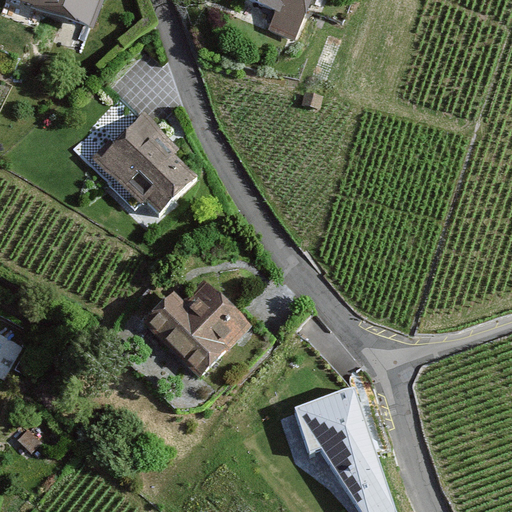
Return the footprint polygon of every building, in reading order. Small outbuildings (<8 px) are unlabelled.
[(103,0),(21,0),(95,24),(103,0)] [(255,0),(281,12),(272,32),(294,42),(312,0),(255,0)] [(302,92),(297,107),(320,108),(321,96),(302,92)] [(174,145),(144,115),(102,159),(159,213),(195,175),(170,150),(174,145)] [(252,327),(208,284),(186,307),(174,296),(147,324),(204,377),(252,327)] [(295,407),(310,455),(324,451),(363,511),(396,511),(354,386),(295,407)] [(27,435),(17,444),(33,461),(43,451),(27,435)]
